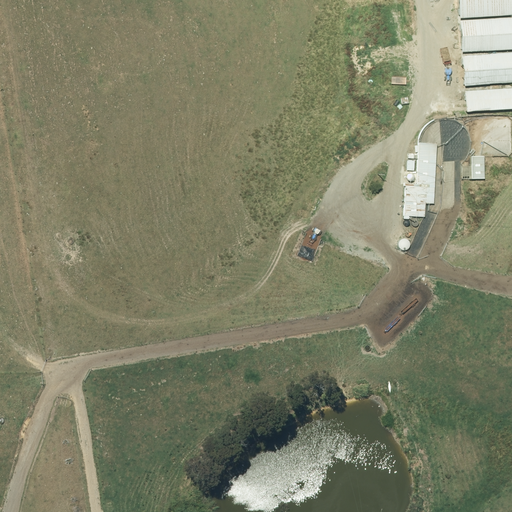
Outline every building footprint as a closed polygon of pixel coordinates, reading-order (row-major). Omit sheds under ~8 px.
[(511,0),(457,0),(458,18),(511,14),(511,0)] [(460,52),(480,51),(511,48),(511,17),(459,21),(460,52)] [(480,51),(460,52),(462,72),(511,69),(511,52),(481,54),(480,51)] [(463,86),(511,83),(511,69),(462,72),(463,86)] [(511,88),(463,92),(464,114),(511,110),(511,88)] [(471,122),(469,154),(485,155),(506,156),(507,124),(471,122)] [(436,144),(417,142),(414,184),(405,184),(403,215),(423,217),(423,204),(433,205),(436,144)] [(484,179),(485,155),(469,154),(469,164),(460,164),(460,178),(484,179)]
